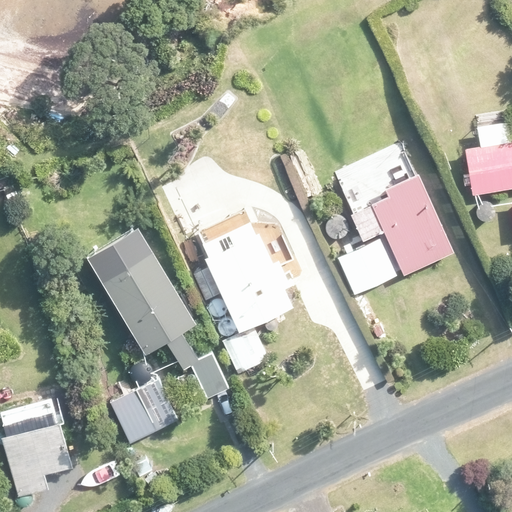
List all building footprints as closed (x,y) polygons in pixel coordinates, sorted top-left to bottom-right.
[(511,130),(510,113),(477,117),(480,143),(468,145),(474,192),(511,186),(511,130)] [(370,239),(387,231),(407,274),(460,250),(424,172),(389,188),(392,195),(357,211),(370,239)] [(299,300),(255,212),(203,237),(247,325),(299,300)] [(399,275),(383,237),(339,255),(356,294),(399,275)] [(217,348),(204,355),(191,332),(204,325),(155,238),(103,267),(153,354),(173,342),(187,368),(193,365),(212,399),(238,384),(217,348)] [(272,358),(257,326),(224,342),(240,374),(272,358)] [(184,420),(163,376),(137,389),(159,433),(184,420)] [(77,442),(68,406),(58,409),(56,398),(2,411),(22,496),(51,490),(47,472),(63,468),(58,446),(77,442)]
